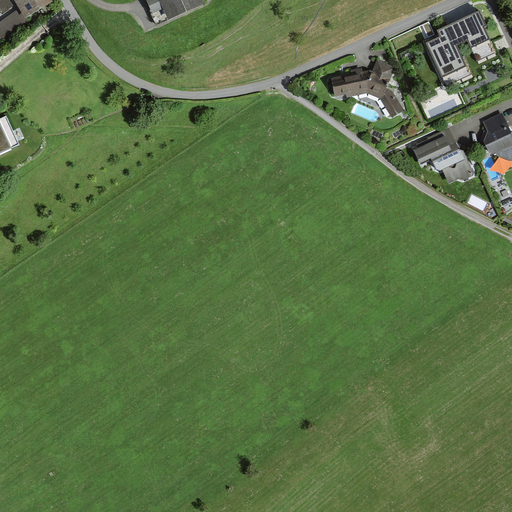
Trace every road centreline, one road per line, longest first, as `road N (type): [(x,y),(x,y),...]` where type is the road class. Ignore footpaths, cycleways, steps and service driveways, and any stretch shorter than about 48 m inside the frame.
road 1 (residential): [(63,0),(102,56),(131,77),(201,92),(276,81),(460,0)]
road 2 (track): [(276,81),(419,185),(511,236)]
